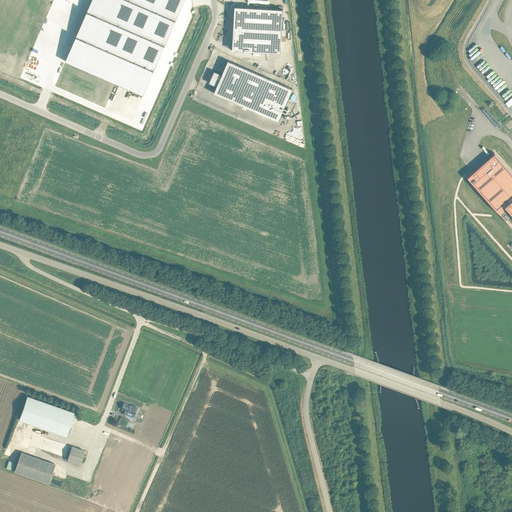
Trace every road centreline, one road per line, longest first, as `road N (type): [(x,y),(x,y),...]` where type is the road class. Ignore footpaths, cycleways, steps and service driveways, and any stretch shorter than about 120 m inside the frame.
road 1 (primary): [(511,419),(0,231)]
road 2 (track): [(392,0),(439,426)]
road 3 (unclassified): [(211,0),(213,19),(151,153),(0,93)]
road 4 (unclassified): [(311,376),(142,316),(27,264),(18,251)]
road 5 (unclassified): [(318,357),(18,251)]
road 6 (track): [(136,511),(206,351),(140,321)]
road 7 (unclassified): [(511,430),(318,357)]
road 8 (unclassified): [(329,511),(305,412),(311,376)]
